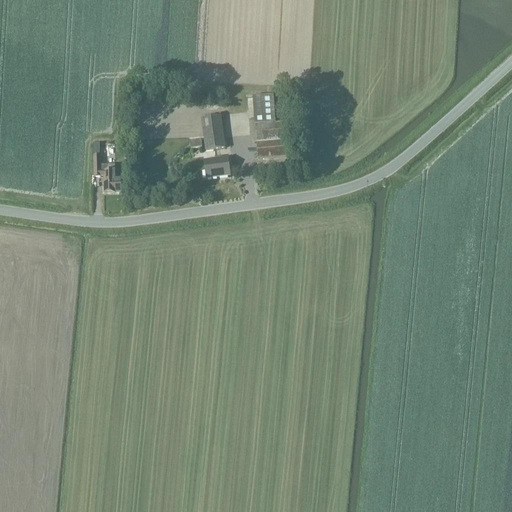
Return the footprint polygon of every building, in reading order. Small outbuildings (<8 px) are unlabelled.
[(253,97),(256,124),(275,122),(273,96),(253,97)] [(201,118),(205,152),(225,150),(221,115),(201,118)] [(257,141),(257,144),(258,159),(288,157),(286,124),(256,126),(257,141)] [(200,141),(189,142),(190,150),(201,149),(200,141)] [(120,184),(115,184),(115,165),(105,165),(105,173),(99,173),(99,146),(92,146),(92,178),(103,178),(103,194),(120,194),(120,184)] [(205,181),(214,180),(230,178),(227,159),(222,160),(221,157),(214,159),(215,161),(203,162),(205,181)]
